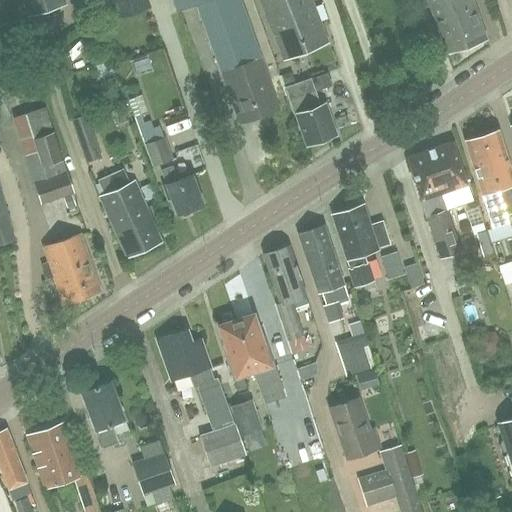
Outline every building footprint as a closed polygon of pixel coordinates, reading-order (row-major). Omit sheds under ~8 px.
[(23,0),(29,15),(67,3),(65,0),(23,0)] [(109,0),(114,16),(149,6),(147,0),(109,0)] [(173,0),(177,10),(180,9),(198,3),(225,85),(238,123),(279,110),(266,71),(241,0),(173,0)] [(261,0),(284,58),(306,50),(286,0),(261,0)] [(312,0),(286,0),(306,50),(328,41),(312,0)] [(446,52),(460,47),(450,17),(453,16),(448,0),(447,0),(415,0),(419,8),(430,5),(446,52)] [(460,47),(466,45),(487,38),(473,0),(447,0),(448,0),(453,16),(450,17),(460,47)] [(316,92),(311,78),(284,87),(289,100),(292,99),(308,144),(336,134),(325,103),(318,106),(314,93),(316,92)] [(45,107),(24,114),(36,152),(25,156),(34,183),(41,204),(75,193),(67,171),(67,172),(63,160),(54,132),(53,132),(45,107)] [(85,163),(101,157),(86,114),(70,120),(85,163)] [(134,116),(144,144),(153,167),(173,160),(165,137),(151,142),(140,114),(134,116)] [(511,172),(499,131),(482,136),(503,204),(504,203),(507,214),(511,212),(511,188),(511,185),(511,184),(511,172)] [(507,214),(504,203),(503,204),(482,136),(464,141),(481,194),(492,229),(510,223),(507,214)] [(452,141),(430,149),(444,192),(467,185),(452,141)] [(444,192),(430,149),(407,157),(423,204),(420,205),(424,217),(427,216),(441,258),(460,251),(446,210),(440,194),(444,192)] [(178,214),(203,205),(192,174),(177,179),(172,166),(161,170),(166,184),(163,185),(168,199),(172,198),(178,214)] [(127,257),(162,241),(135,181),(100,197),(127,257)] [(0,243),(15,239),(0,187),(0,243)] [(363,205),(347,210),(332,215),(347,259),(356,285),(372,280),(363,253),(378,248),(378,247),(389,243),(382,221),(369,225),(363,205)] [(344,285),(324,226),(298,234),(318,293),(329,289),(330,293),(335,291),(334,288),(339,286),(340,291),(344,289),(342,285),(344,285)] [(63,304),(82,297),(101,290),(81,234),(43,248),(48,262),(43,264),(43,270),(46,280),(53,277),(63,304)] [(306,295),(290,246),(263,254),(280,303),(276,304),(285,328),(286,328),(290,341),(302,337),(300,334),(301,334),(297,324),(298,324),(290,301),(306,295)] [(334,300),(322,304),(328,320),(336,318),(340,317),(334,300)] [(253,313),(236,319),(253,372),(264,404),(285,397),(274,365),(269,351),(266,352),(264,345),(265,342),(263,334),(259,331),(253,313)] [(244,375),(253,372),(236,319),(218,325),(224,342),(224,348),(226,354),(229,357),(232,364),(229,365),(239,394),(249,390),(244,375)] [(194,386),(204,413),(228,405),(219,376),(214,378),(201,341),(192,344),(187,329),(158,339),(172,379),(188,373),(193,386),(194,386)] [(344,340),(348,351),(339,354),(346,376),(371,368),(364,347),(366,346),(362,333),(344,340)] [(355,374),(360,390),(378,385),(373,369),(355,374)] [(110,424),(124,419),(111,381),(81,392),(95,430),(97,429),(103,448),(117,442),(110,424)] [(376,449),(359,398),(329,408),(347,459),(376,449)] [(252,399),(230,406),(240,437),(263,430),(252,399)] [(511,419),(498,424),(503,440),(501,444),(503,449),(507,451),(508,452),(506,456),(511,475),(511,419)] [(99,511),(86,474),(83,475),(65,423),(27,435),(45,488),(74,478),(85,511),(99,511)] [(235,424),(210,432),(199,436),(209,465),(245,453),(235,424)] [(6,430),(0,432),(0,466),(12,499),(30,492),(6,430)] [(366,507),(395,498),(399,511),(422,511),(401,445),(379,452),(385,469),(357,478),(366,507)] [(142,458),(132,462),(143,497),(147,507),(154,505),(156,511),(164,511),(177,508),(170,487),(176,485),(164,451),(163,451),(142,458)] [(415,451),(404,454),(418,496),(426,493),(420,475),(423,475),(415,451)]
